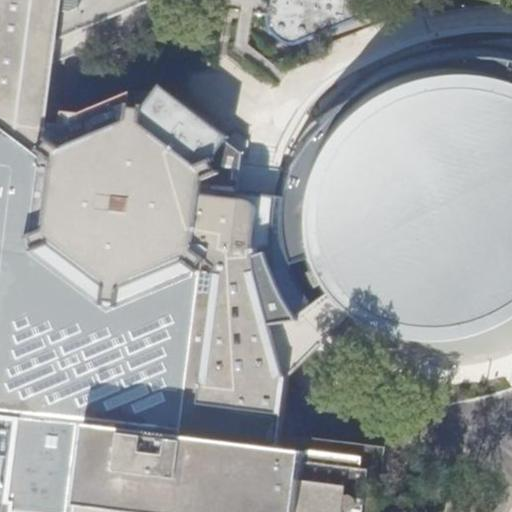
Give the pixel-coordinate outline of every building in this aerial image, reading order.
[(369,511),(376,462),(307,453),(281,450),(285,418),(291,376),(301,367),(316,353),(331,369),(335,370),(342,369),(346,366),(349,362),(350,358),(349,352),(348,350),(358,333),(340,317),(324,298),(310,274),(301,247),(297,222),(297,199),(275,196),(276,187),(244,184),(243,193),(239,192),(245,155),(229,143),(231,139),(163,88),(148,105),(145,105),(144,110),(134,109),(137,121),(181,163),(197,155),(202,167),(185,174),(178,240),(195,253),(186,262),(173,250),(109,274),(106,298),(96,295),(98,273),(56,240),(38,248),(34,238),(48,231),(57,157),(41,145),(47,135),(59,0),(0,0),(0,511),(369,511)] [(261,0),(267,3),(267,27),(274,37),(281,41),(290,43),(297,42),(399,0),(261,0)] [(511,69),(507,67),(490,61),(472,58),(454,56),(436,57),(418,60),(401,64),(384,71),(368,80),(354,90),(340,102),(328,116),(318,131),(310,147),(303,163),(299,181),(297,199),(297,222),(301,247),(310,274),(324,298),(340,317),(358,333),(374,343),(390,351),(407,357),(424,361),(442,363),(460,363),(478,361),(496,356),(511,350),(511,69)] [(137,121),(134,109),(134,104),(131,104),(129,121),(65,147),(47,135),(41,145),(57,157),(48,231),(34,238),(38,248),(56,240),(98,273),(96,295),(106,298),(109,274),(173,250),(186,262),(195,253),(178,240),(185,174),(202,167),(197,155),(181,163),(137,121)] [(398,376),(376,372),(372,392),(393,397),(398,376)]
